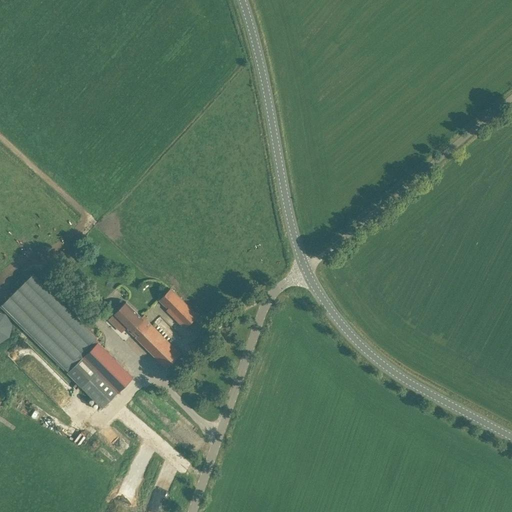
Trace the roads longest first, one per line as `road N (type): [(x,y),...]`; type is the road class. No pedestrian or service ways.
road 1 (tertiary): [(308,270),(244,0)]
road 2 (tertiary): [(511,439),(387,374),(342,329),(308,270)]
road 3 (track): [(511,99),(308,270)]
road 4 (unclassified): [(222,435),(173,400),(174,375),(239,310),(270,308)]
road 5 (unclassified): [(222,435),(270,308)]
road 6 (track): [(0,136),(89,219),(84,226)]
